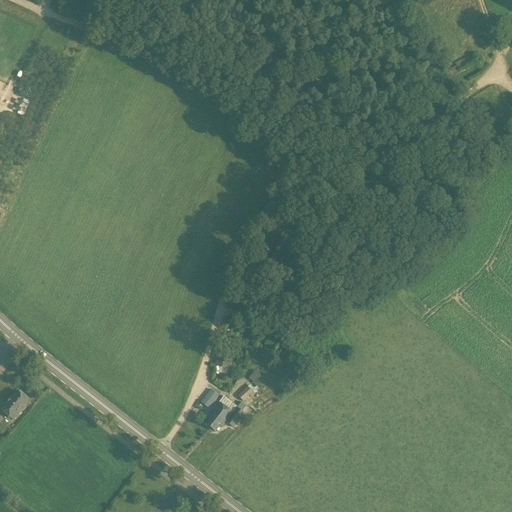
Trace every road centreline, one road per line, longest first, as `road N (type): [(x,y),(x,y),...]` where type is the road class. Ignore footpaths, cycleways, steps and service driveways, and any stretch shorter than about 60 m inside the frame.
road 1 (track): [(502,73),(389,166),(305,179),(197,81),(21,0)]
road 2 (track): [(305,179),(254,225),(236,255),(202,376),(148,461)]
road 3 (secondary): [(234,511),(0,320)]
